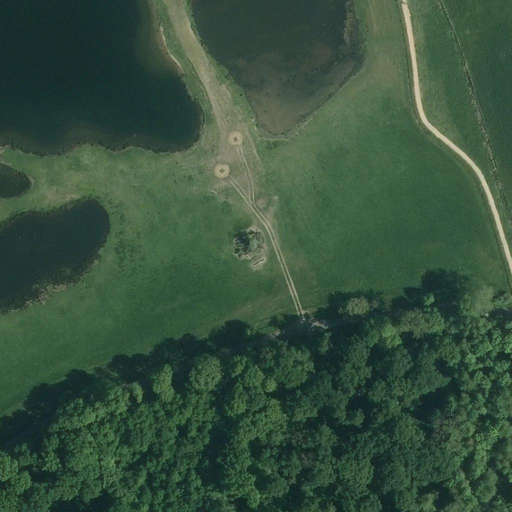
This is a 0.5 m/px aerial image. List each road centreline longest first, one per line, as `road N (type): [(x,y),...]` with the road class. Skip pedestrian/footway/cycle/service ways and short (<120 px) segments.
road 1 (unclassified): [(0,454),(53,417),(289,329),(446,307),(511,312)]
road 2 (track): [(402,0),(423,120),(474,166),(511,271)]
